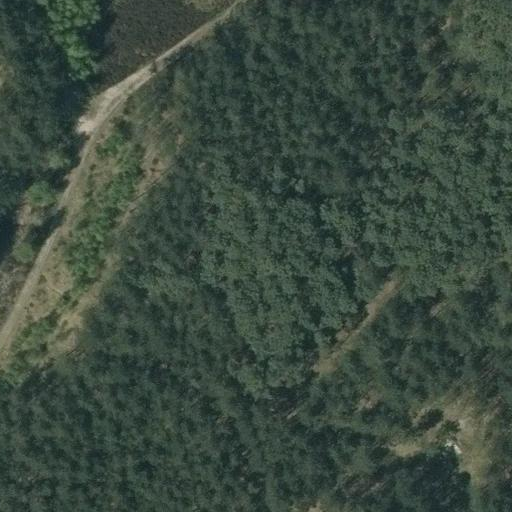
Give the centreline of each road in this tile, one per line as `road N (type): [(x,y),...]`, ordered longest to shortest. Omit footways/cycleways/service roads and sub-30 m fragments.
road 1 (track): [(241,0),(132,77),(80,139)]
road 2 (track): [(80,139),(0,310)]
